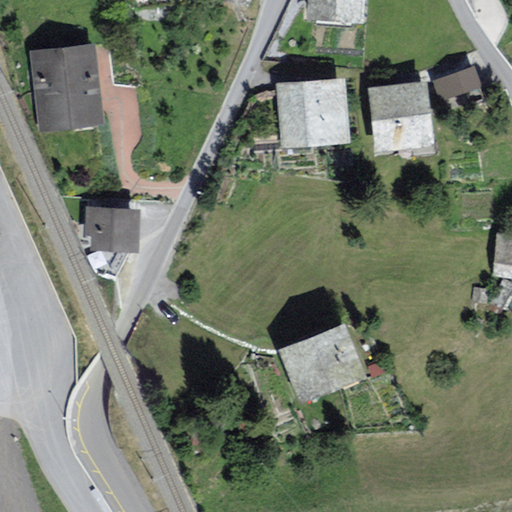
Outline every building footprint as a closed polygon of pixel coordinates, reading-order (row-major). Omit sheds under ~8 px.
[(368,20),(368,0),(308,0),(308,19),(368,20)] [(103,125),(99,44),(38,47),(42,128),(103,125)] [(448,99),(485,86),(477,65),(441,78),(448,99)] [(344,68),(275,75),(282,143),(351,136),(344,68)] [(434,141),(426,76),(367,83),(375,148),(434,141)] [(136,246),(139,206),(89,203),(86,243),(103,244),(136,246)] [(511,229),(495,227),(490,273),(511,275),(511,229)] [(370,373),(344,315),(274,346),(300,405),(370,373)]
